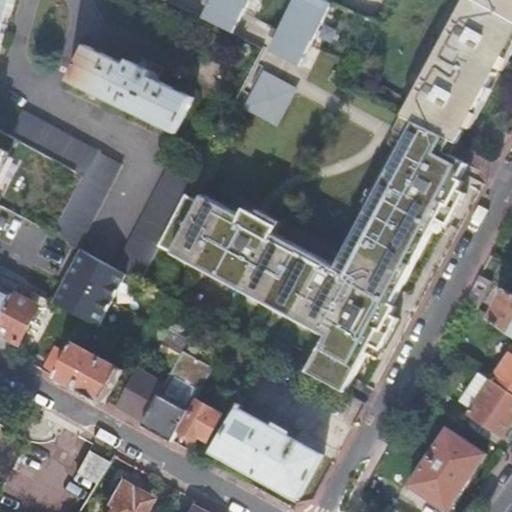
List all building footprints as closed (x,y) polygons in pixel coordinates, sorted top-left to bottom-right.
[(0,0),(0,52),(15,0),(0,0)] [(250,0),(212,0),(203,21),(234,36),(250,0)] [(330,5),(320,0),(294,0),(270,53),(301,68),(330,5)] [(511,0),(469,0),(403,119),(450,141),(456,144),(467,128),(473,129),(477,123),(481,114),(480,113),(494,89),(490,86),(499,70),(504,70),(507,64),(511,55),(511,0)] [(252,29),(271,41),(278,31),(259,18),(252,29)] [(334,41),(343,25),(330,19),(322,34),(334,41)] [(68,72),(72,74),(68,82),(176,134),(194,98),(157,80),(159,75),(129,61),(127,65),(86,46),(74,70),(70,68),(68,72)] [(249,107),(276,121),(291,90),(264,76),(249,107)] [(53,236),(79,249),(122,167),(23,113),(9,137),(84,177),(53,236)] [(450,141),(403,119),(396,132),(407,138),(336,269),(274,236),(278,229),(245,210),(241,218),(202,197),(199,203),(186,195),(159,247),(325,339),(305,374),(343,394),(352,377),(369,347),(380,353),(397,321),(390,316),(392,313),(394,308),(391,306),(436,222),(447,228),(465,195),(457,191),(461,183),(458,181),(462,174),(467,165),(461,162),(444,154),(448,146),(450,141)] [(0,171),(7,158),(8,155),(0,150),(0,171)] [(0,186),(13,161),(7,158),(0,171),(0,186)] [(186,195),(194,180),(169,167),(116,270),(126,276),(140,283),(159,247),(186,195)] [(116,270),(83,252),(54,305),(99,328),(126,276),(116,270)] [(0,321),(19,286),(0,275),(0,321)] [(491,283),(478,277),(465,303),(476,311),(491,283)] [(47,303),(48,301),(19,286),(0,321),(0,349),(4,351),(10,340),(19,344),(38,309),(41,310),(42,310),(43,310),(44,309),(45,309),(46,308),(47,307),(47,306),(47,305),(47,303)] [(511,294),(507,292),(492,321),(511,335),(511,294)] [(103,406),(122,371),(73,344),(66,357),(54,379),(78,392),(103,406)] [(53,349),(41,372),(54,379),(66,357),(53,349)] [(511,350),(491,382),(511,396),(511,350)] [(156,434),(172,443),(189,412),(205,383),(213,369),(183,352),(174,367),(164,386),(159,396),(144,422),(141,426),(149,431),(156,434)] [(117,408),(144,422),(159,396),(164,386),(138,372),(117,408)] [(500,438),(511,420),(511,396),(491,382),(478,373),(460,398),(469,404),(466,408),(471,411),(468,415),(500,438)] [(222,415),(197,401),(180,432),(189,437),(196,441),(199,436),(208,440),(222,415)] [(237,409),(209,452),(277,489),(299,501),(323,457),(287,437),(292,428),(277,420),(272,429),(241,412),(244,406),(241,405),(238,410),(237,409)] [(0,494),(11,474),(13,475),(30,445),(28,444),(28,442),(0,426),(0,419),(4,413),(0,411),(0,494)] [(447,511),(486,456),(447,429),(407,487),(443,511),(447,511)] [(95,483),(107,464),(89,455),(78,474),(95,483)] [(137,494),(139,488),(122,479),(104,511),(106,511),(142,511),(149,501),(137,494)]
